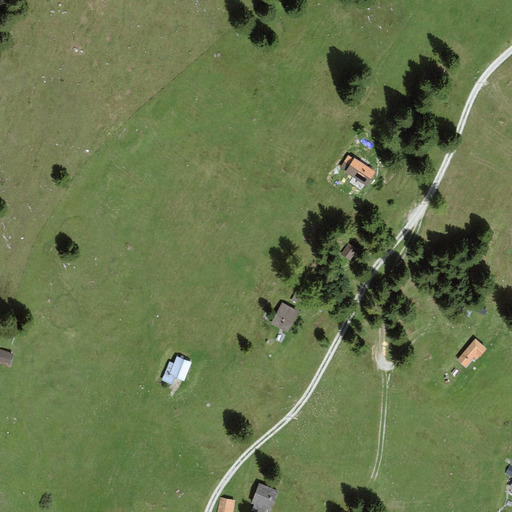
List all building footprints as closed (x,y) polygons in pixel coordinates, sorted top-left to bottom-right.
[(374,174),(353,160),(343,174),(365,188),(374,174)] [(358,249),(348,243),(341,254),(351,260),(358,249)] [(299,312),(282,303),(271,322),(287,332),(299,312)] [(486,349),(475,339),(457,360),(465,367),(474,357),(477,359),(486,349)] [(14,353),(0,349),(0,364),(10,367),(14,353)] [(174,364),(169,362),(161,381),(172,386),(175,379),(183,382),(191,362),(177,357),(174,364)] [(279,491),(259,483),(251,503),(254,504),(251,511),(254,511),(267,511),(268,510),(270,511),(279,491)] [(234,511),(236,501),(222,499),(219,511),(234,511)]
